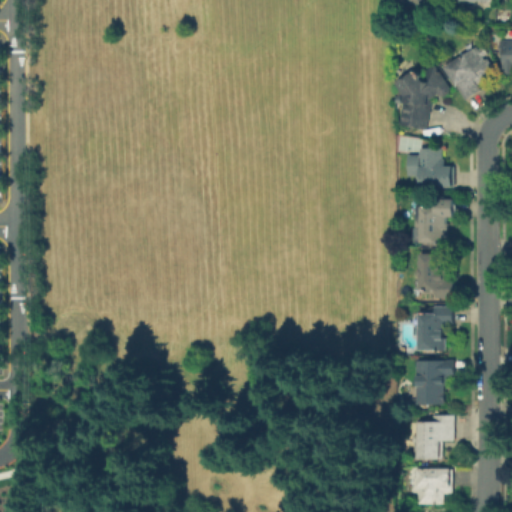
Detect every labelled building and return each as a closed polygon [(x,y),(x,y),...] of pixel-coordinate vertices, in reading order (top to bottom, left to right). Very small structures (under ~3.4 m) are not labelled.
[(511,39),(502,40),(502,73),(511,73),(511,39)] [(467,103),(447,69),(482,48),(497,73),(479,84),(484,93),(467,103)] [(430,131),(403,128),(406,100),(399,90),(436,65),(452,88),(433,101),(430,131)] [(444,150),(444,168),(455,168),(455,189),(423,189),(423,178),(409,178),(410,157),(423,158),(423,149),(444,150)] [(448,206),(448,199),(457,199),(457,206),(462,206),(462,224),(447,224),(447,245),(419,245),(419,206),(448,206)] [(421,293),(421,256),(452,256),(452,300),(436,299),(436,293),(421,293)] [(446,351),(421,350),(421,316),(437,316),(437,306),(456,306),(456,326),(446,326),(446,351)] [(419,362),(456,362),(456,383),(449,383),(449,407),(419,406),(419,362)] [(420,424),(438,424),(438,417),(458,417),(458,443),(448,443),(448,462),(420,462),(420,424)] [(424,471),(458,471),(458,497),(449,497),(449,507),(424,507),(424,471)]
